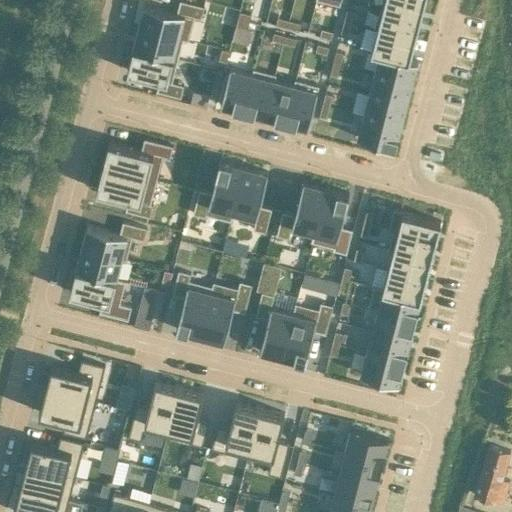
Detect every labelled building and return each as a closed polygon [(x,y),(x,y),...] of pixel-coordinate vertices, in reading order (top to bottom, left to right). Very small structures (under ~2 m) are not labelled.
[(144,2),(138,25),(183,37),(187,39),(188,38),(194,15),(201,17),(204,4),(186,0),(179,0),(177,10),(144,2)] [(421,0),(383,0),(381,9),(419,19),(424,1),(421,0)] [(346,8),(343,19),(351,21),(354,10),(346,8)] [(239,9),(237,17),(249,20),(251,12),(239,9)] [(381,9),(376,28),(414,38),(419,19),(381,9)] [(277,15),(275,23),(287,26),(289,18),(277,15)] [(237,17),(235,25),(247,28),(249,20),(237,17)] [(289,18),(287,26),(298,29),(301,21),(289,18)] [(343,19),(340,31),(348,33),(351,21),(343,19)] [(138,25),(133,46),(178,57),(183,37),(138,25)] [(364,25),(359,46),(371,49),(379,51),(380,50),(409,58),(409,57),(414,38),(376,28),(364,25)] [(321,27),(319,34),(331,37),(333,30),(321,27)] [(273,30),(271,38),(283,41),(285,33),(273,30)] [(285,33),(283,41),(295,44),(297,36),(285,33)] [(317,42),(315,50),(327,53),(329,45),(317,42)] [(133,46),(127,69),(159,77),(156,89),(180,96),(184,83),(172,80),(178,57),(133,46)] [(221,47),(218,58),(226,60),(229,49),(221,47)] [(335,49),(332,60),(340,62),(343,51),(335,49)] [(379,51),(374,71),(412,81),(418,59),(409,57),(409,58),(380,50),(379,51)] [(332,60),(329,72),(337,74),(340,63),(340,62),(332,60)] [(230,65),(220,103),(243,109),(253,71),(252,71),(230,65)] [(253,71),(243,109),(264,115),(274,77),(275,77),(276,72),(275,72),(254,67),(253,66),(252,71),(253,71)] [(374,71),(369,92),(406,102),(412,81),(374,71)] [(274,77),(264,115),(285,120),(295,82),(294,82),(275,77),(274,77)] [(295,82),(285,120),(308,126),(319,83),(295,77),(294,82),(295,82)] [(324,91),(321,103),(329,105),(332,93),(324,91)] [(369,92),(363,113),(401,123),(406,102),(369,92)] [(321,103),(318,114),(326,116),(329,105),(321,103)] [(363,113),(357,136),(395,146),(401,123),(363,113)] [(109,140),(102,164),(131,172),(156,178),(162,155),(169,157),(173,144),(144,136),(141,148),(109,140)] [(199,187),(193,211),(205,215),(206,212),(231,219),(232,214),(231,214),(244,164),(219,158),(211,190),(199,187)] [(102,164),(96,188),(128,197),(125,209),(149,215),(153,202),(150,202),(156,178),(131,172),(102,164)] [(244,164),(231,214),(232,214),(255,220),(253,227),(265,230),(272,206),(259,203),(268,171),(244,164)] [(283,209),(276,233),(288,236),(290,230),(312,235),(313,235),(326,186),(303,180),(294,212),(283,209)] [(312,235),(311,240),(333,245),(333,248),(346,251),(352,227),(341,224),(349,192),(326,186),(313,235),(312,235)] [(393,207),(388,229),(392,230),(392,229),(435,240),(441,219),(393,207)] [(366,209),(363,221),(371,223),(374,211),(366,209)] [(87,223),(81,246),(121,256),(121,257),(126,259),(132,235),(143,238),(147,226),(122,219),(119,231),(87,223)] [(363,221),(359,232),(368,235),(371,223),(363,221)] [(392,230),(387,248),(392,250),(392,249),(430,259),(435,240),(392,229),(392,230)] [(231,249),(234,236),(225,234),(222,246),(231,249)] [(81,246),(76,267),(116,277),(116,276),(121,257),(121,256),(81,246)] [(356,246),(353,258),(361,260),(364,248),(356,246)] [(392,250),(387,267),(425,277),(430,259),(392,249),(392,250)] [(274,292),(275,288),(281,265),(263,260),(256,288),(262,289),(274,292)] [(344,264),(341,276),(349,278),(352,266),(344,264)] [(376,264),(371,283),(373,284),(382,286),(382,287),(420,297),(425,277),(387,267),(376,264)] [(76,267),(70,290),(102,298),(99,310),(128,318),(131,304),(120,301),(126,279),(116,276),(116,277),(76,267)] [(164,268),(161,279),(169,282),(172,270),(164,268)] [(178,268),(172,292),(184,295),(176,327),(200,334),(213,283),(212,283),(189,277),(191,271),(178,268)] [(340,279),(327,275),(324,288),(336,292),(340,279)] [(341,276),(338,288),(346,290),(349,278),(341,276)] [(213,283),(200,334),(224,340),(232,307),(244,311),(252,282),(239,278),(237,285),(213,279),(212,283),(213,283)] [(373,284),(367,306),(377,309),(377,308),(415,318),(420,297),(382,287),(382,286),(373,284)] [(262,289),(255,314),(267,317),(259,349),(282,355),(294,310),(293,310),(295,300),(297,294),(275,288),(274,292),(262,289)] [(342,299),(339,311),(347,313),(350,301),(342,299)] [(294,310),(282,355),(305,361),(313,329),(325,332),(333,303),(320,300),(319,307),(295,300),(293,310),(294,310)] [(149,327),(154,308),(139,304),(133,324),(149,327)] [(377,309),(371,329),(409,339),(415,318),(377,308),(377,309)] [(335,329),(332,341),(339,343),(343,331),(335,329)] [(371,329),(366,350),(404,360),(409,339),(371,329)] [(332,341),(329,352),(336,354),(339,343),(332,341)] [(366,350),(360,373),(398,383),(404,360),(366,350)] [(51,362),(45,386),(96,399),(105,363),(81,357),(78,369),(51,362)] [(136,401),(128,435),(141,438),(144,429),(167,435),(169,426),(179,384),(155,378),(149,404),(136,401)] [(179,384),(169,426),(191,431),(189,441),(202,444),(209,420),(197,417),(204,390),(179,384)] [(45,386),(38,411),(65,417),(62,429),(86,436),(96,399),(45,386)] [(217,422),(211,446),(247,456),(260,405),(236,398),(229,425),(217,422)] [(260,405),(247,456),(269,461),(267,471),(280,474),(288,441),(278,438),(285,411),(260,405)] [(350,427),(344,450),(382,460),(388,437),(350,427)] [(305,428),(302,439),(310,441),(313,429),(305,428)] [(31,439),(25,463),(75,476),(84,440),(60,434),(57,446),(31,439)] [(503,502),(509,480),(502,477),(510,450),(489,443),(474,493),(503,502)] [(105,444),(102,454),(116,458),(119,448),(105,444)] [(300,449),(297,460),(304,462),(307,451),(300,449)] [(344,450),(339,471),(376,480),(382,460),(344,450)] [(111,483),(123,486),(129,461),(117,458),(111,483)] [(297,460),(294,471),(301,473),(304,462),(297,460)] [(25,463),(19,485),(69,498),(75,476),(25,463)] [(339,471),(334,492),(371,501),(376,480),(339,471)] [(102,483),(99,495),(107,497),(110,485),(102,483)] [(19,485),(13,510),(21,511),(65,511),(69,498),(19,485)] [(282,488),(279,500),(287,501),(289,490),(282,488)] [(113,492),(107,511),(146,511),(149,502),(113,492)] [(334,492),(328,511),(368,511),(371,501),(334,492)] [(279,500),(276,511),(279,511),(283,511),(287,501),(279,500)] [(149,502),(146,511),(184,511),(185,511),(149,502)]
